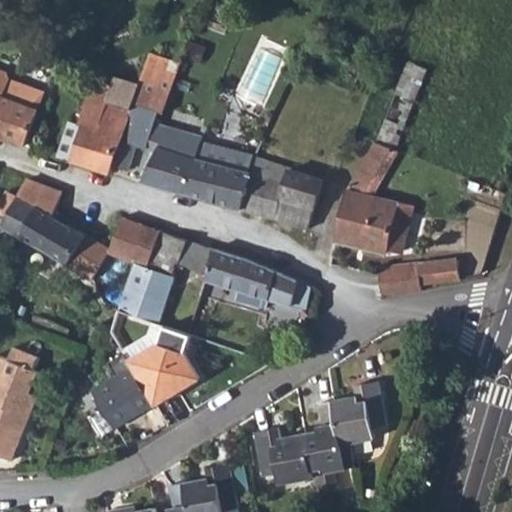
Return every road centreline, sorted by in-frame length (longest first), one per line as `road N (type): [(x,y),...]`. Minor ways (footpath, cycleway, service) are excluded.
road 1 (residential): [(361,323),(324,275),(264,244),(0,149)]
road 2 (residential): [(361,323),(135,467),(65,492)]
road 3 (tertiary): [(467,511),(511,360)]
road 4 (residential): [(511,328),(413,306),(361,323)]
road 5 (unknown): [(307,266),(360,147)]
